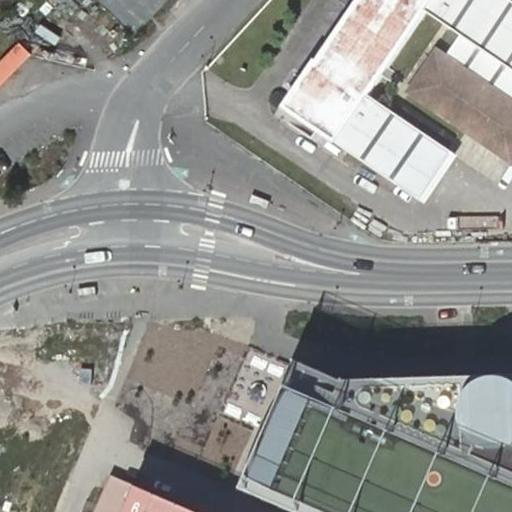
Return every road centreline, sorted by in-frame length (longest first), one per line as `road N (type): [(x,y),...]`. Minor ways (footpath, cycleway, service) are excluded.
road 1 (secondary): [(511,265),(341,262),(212,218),(128,210)]
road 2 (secondary): [(129,243),(361,282),(511,281)]
road 3 (unclassified): [(227,0),(141,106),(128,159),(128,210)]
road 4 (secondary): [(128,210),(61,219),(0,241)]
road 5 (secondary): [(0,272),(129,243)]
